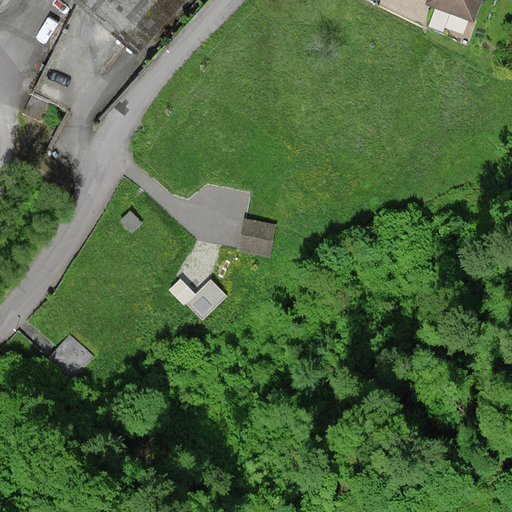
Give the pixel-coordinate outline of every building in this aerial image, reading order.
[(84,0),(140,48),(181,0),(84,0)] [(472,20),(479,0),(429,0),(428,4),(472,20)] [(278,223),(244,217),(237,252),(271,259),(278,223)] [(227,296),(211,280),(187,304),(202,320),(227,296)] [(70,329),(50,354),(75,373),(95,349),(70,329)]
